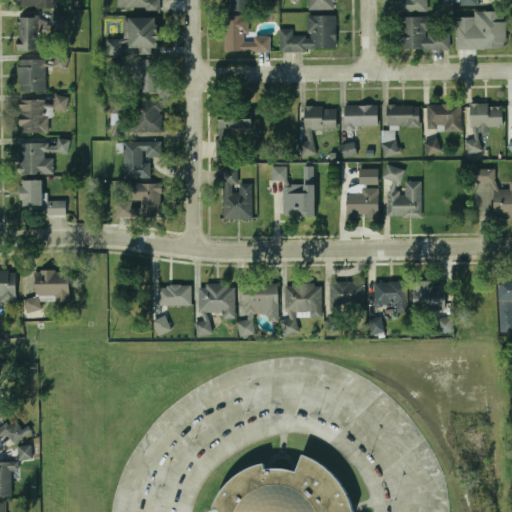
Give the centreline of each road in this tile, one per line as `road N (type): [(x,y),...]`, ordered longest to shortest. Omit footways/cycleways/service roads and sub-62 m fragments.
road 1 (residential): [(511,247),(222,251),(0,236)]
road 2 (residential): [(511,69),(196,75)]
road 3 (residential): [(197,249),(194,0)]
